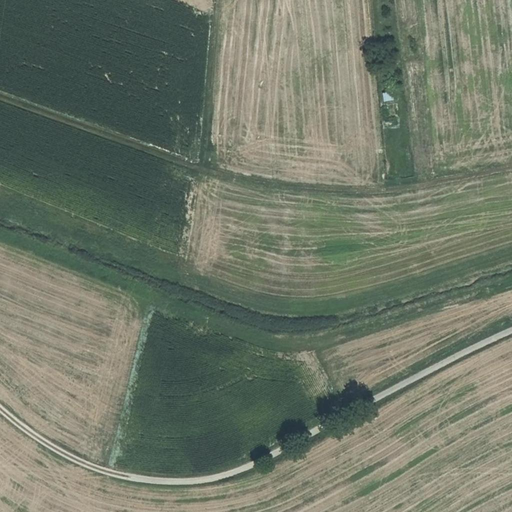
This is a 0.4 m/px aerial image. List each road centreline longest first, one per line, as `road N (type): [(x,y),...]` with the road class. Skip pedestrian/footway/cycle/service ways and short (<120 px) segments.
road 1 (track): [(0,405),(93,469),(185,482),(250,465),(511,331)]
road 2 (track): [(0,95),(205,171),(363,191),(511,170)]
road 3 (track): [(205,171),(220,0)]
